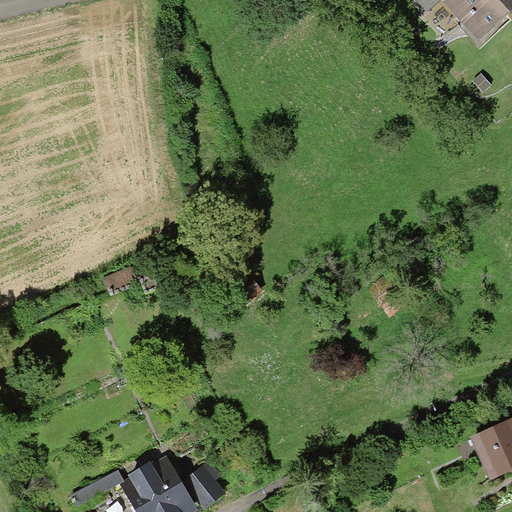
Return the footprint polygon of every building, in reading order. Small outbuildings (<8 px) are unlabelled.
[(441,0),(411,0),(418,8),(422,5),(427,12),(441,0)] [(511,0),(447,0),(445,2),(478,42),(511,12),(511,0)] [(480,75),(471,83),(479,92),(488,84),(480,75)] [(128,269),(102,280),(107,294),(134,284),(128,269)] [(511,420),(508,422),(471,439),(491,483),(511,473),(511,420)] [(121,484),(132,504),(136,511),(197,511),(167,457),(124,482),(121,484)] [(208,462),(183,482),(206,511),(227,494),(216,481),(222,475),(208,462)] [(119,472),(71,499),(77,509),(121,484),(124,482),(119,472)]
